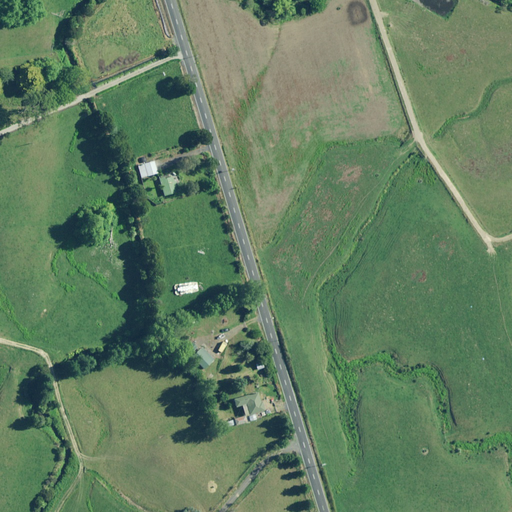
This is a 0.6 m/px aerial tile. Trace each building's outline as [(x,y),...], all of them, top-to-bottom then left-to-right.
[(158,173),(155,161),(144,164),(146,170),(139,172),(141,178),(158,173)] [(182,191),(177,175),(160,179),(164,196),(182,191)] [(215,359),(203,347),(193,357),(205,370),(215,359)] [(265,368),(263,362),(256,364),(258,370),(265,368)] [(261,401),(259,392),(234,399),(236,407),(242,405),(246,416),(266,410),(263,401),(261,401)] [(245,418),(244,416),(234,418),(236,425),(248,422),(247,417),(245,418)]
